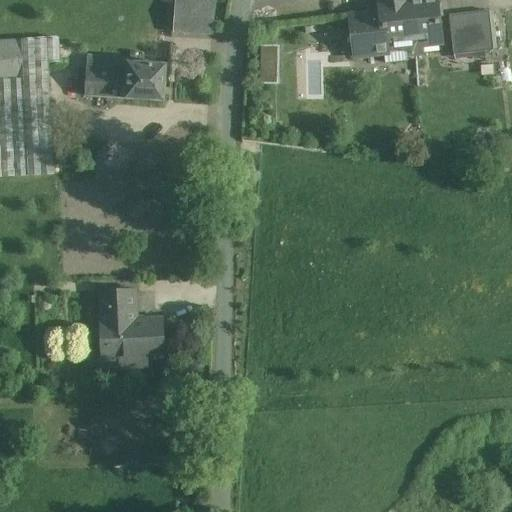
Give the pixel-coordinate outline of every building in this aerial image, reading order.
[(215,0),(173,0),(172,34),(214,35),(215,0)] [(381,14),(350,17),(354,58),(388,54),(387,50),(406,48),(407,58),(422,56),(421,46),(442,44),(436,0),(395,0),(380,2),(381,14)] [(489,12),(449,16),(454,56),(493,52),(489,12)] [(53,38),(0,41),(0,269),(65,266),(53,38)] [(260,83),(279,83),(279,45),(260,45),(260,83)] [(112,72),(87,70),(85,97),(126,100),(128,65),(113,64),(112,72)] [(166,67),(129,64),(128,65),(126,100),(164,103),(166,67)] [(140,290),(99,292),(102,364),(121,363),(121,368),(149,367),(149,361),(166,360),(164,319),(141,320),(140,290)]
